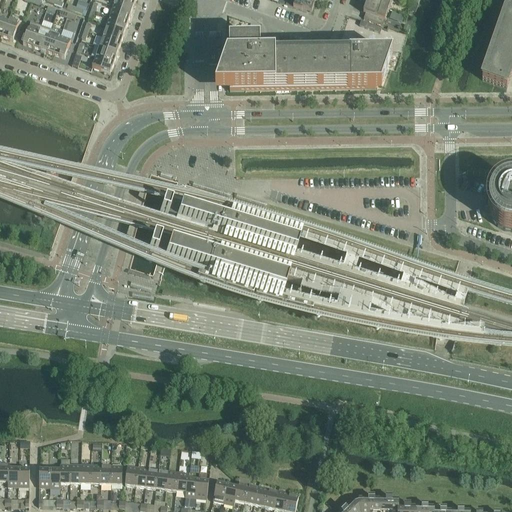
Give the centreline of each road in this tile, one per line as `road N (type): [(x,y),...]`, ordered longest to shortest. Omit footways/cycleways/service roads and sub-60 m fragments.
road 1 (primary): [(72,332),(511,409)]
road 2 (primary): [(511,383),(85,306)]
road 3 (unclassified): [(198,114),(149,118),(117,139),(60,302)]
road 4 (unclassified): [(449,112),(213,114)]
road 5 (unclassified): [(214,131),(449,129)]
road 6 (unclassified): [(85,306),(134,160),(155,139),(198,131)]
road 7 (unclassified): [(449,129),(450,232),(511,256)]
road 8 (residential): [(213,4),(315,38),(325,35),(337,0)]
road 9 (residential): [(115,95),(0,59)]
